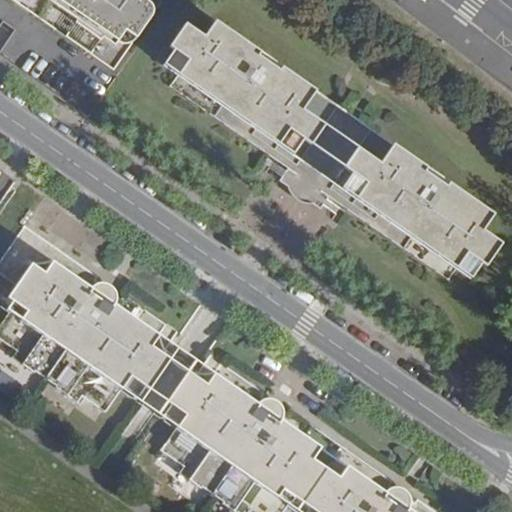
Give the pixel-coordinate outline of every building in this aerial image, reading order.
[(13,0),(118,76),(132,55),(115,42),(110,47),(45,0),(13,0)] [(60,0),(116,39),(123,31),(140,43),(164,10),(150,0),(60,0)] [(189,58),(179,73),(293,151),(303,136),(311,142),(324,122),(301,105),(314,88),(283,66),(279,71),(256,55),(260,50),(216,19),(205,35),(187,23),(171,45),(189,58)] [(366,181),(356,195),(471,275),(480,261),(485,264),(502,241),(481,227),(493,210),(451,182),(448,187),(427,172),(430,168),(394,142),(381,160),(359,146),(345,166),(366,181)] [(143,402),(180,348),(129,313),(129,310),(129,305),(127,301),(126,299),(124,296),(121,294),(118,292),(115,292),(112,292),(107,294),(104,296),(56,262),(47,275),(35,267),(12,299),(32,313),(26,322),(143,402)] [(257,401),(180,348),(143,402),(279,496),(284,489),(317,511),(420,511),(414,507),(414,502),(414,496),(411,491),(407,487),(400,484),(394,484),(389,485),(385,489),(347,464),(337,475),(315,459),(323,447),(285,419),(287,413),(286,407),(284,403),(280,399),(276,397),(269,396),(262,398),(257,401)]
